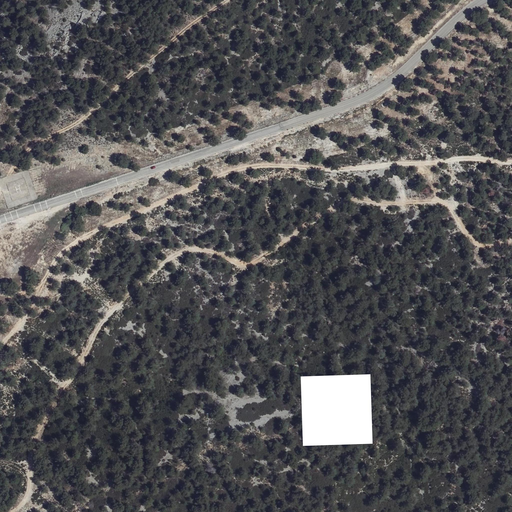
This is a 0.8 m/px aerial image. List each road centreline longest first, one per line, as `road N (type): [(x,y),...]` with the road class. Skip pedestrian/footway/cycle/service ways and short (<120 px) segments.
road 1 (track): [(12,511),(26,499),(31,456),(56,395),(113,304),(164,261),(204,248),(232,258),(267,253),(353,200),(433,198),(479,242),(511,237)]
road 2 (track): [(511,163),(253,165),(218,175),(97,225),(68,248),(0,347)]
road 3 (unclassified): [(0,222),(345,105),(379,89),(444,23),(486,0)]
road 4 (track): [(0,185),(26,149),(77,124),(226,0)]
